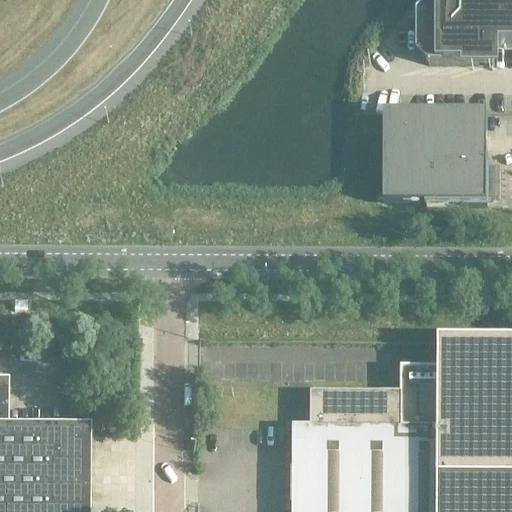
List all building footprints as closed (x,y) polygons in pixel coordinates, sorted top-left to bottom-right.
[(429,67),(494,67),(494,48),(511,47),(511,0),(435,0),(416,15),(416,55),(429,67)] [(487,171),(487,116),(384,116),(384,170),(377,170),(376,201),(395,202),(395,208),(465,208),(487,208),(487,202),(499,202),(499,171),(487,171)] [(511,485),(511,347),(439,347),(439,372),(401,372),(401,398),(311,397),(311,422),(308,422),(308,431),(293,431),(292,511),(438,511),(438,485),(511,485)] [(76,367),(76,358),(68,358),(68,367),(76,367)] [(0,511),(83,511),(84,436),(84,432),(2,432),(2,427),(4,427),(4,384),(0,383),(0,511)]
